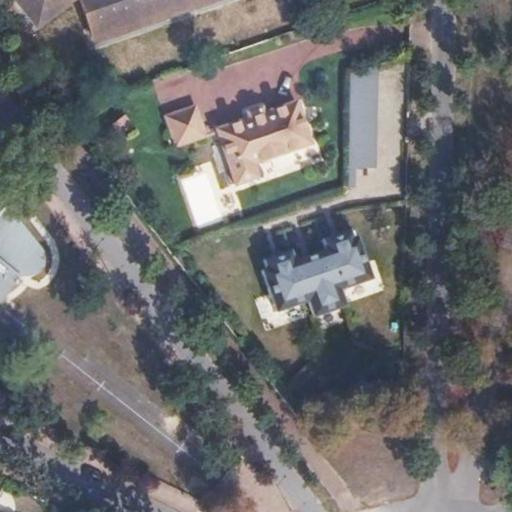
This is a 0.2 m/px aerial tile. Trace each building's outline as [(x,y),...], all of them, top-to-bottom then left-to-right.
[(20,0),(37,22),(66,0),(20,0)] [(80,0),(92,35),(193,0),(80,0)] [(347,168),(374,169),(376,70),(350,69),(347,168)] [(286,83),(207,111),(227,166),(248,158),(243,144),(301,123),(286,83)] [(184,89),(156,99),(166,128),(195,118),(184,89)] [(125,116),(115,124),(123,134),(133,127),(125,116)] [(0,302),(21,277),(0,260),(0,212),(6,205),(0,200),(0,302)] [(256,261),(275,316),(373,284),(352,230),(323,240),(325,251),(293,262),(290,251),(256,261)] [(0,510),(4,511),(10,511),(17,496),(0,489),(0,510)]
